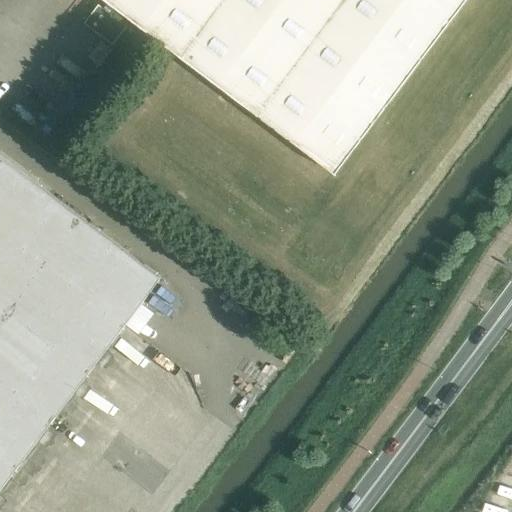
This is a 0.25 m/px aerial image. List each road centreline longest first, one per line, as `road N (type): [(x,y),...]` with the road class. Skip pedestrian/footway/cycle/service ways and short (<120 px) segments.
road 1 (unknown): [(146,511),(223,395),(227,364),(218,337),(139,243),(0,126)]
road 2 (tertiary): [(351,511),(511,303)]
